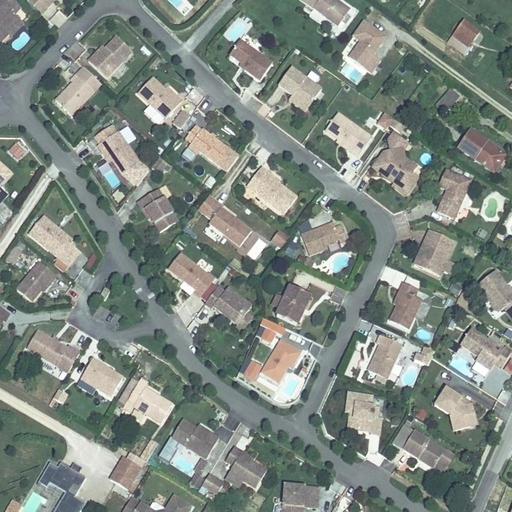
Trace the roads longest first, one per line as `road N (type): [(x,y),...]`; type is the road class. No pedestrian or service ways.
road 1 (residential): [(180,51),(261,128),(369,208),(383,229),(379,257),(296,436)]
road 2 (residential): [(122,252),(9,100)]
road 3 (residential): [(296,436),(206,378),(168,324)]
road 4 (residential): [(168,324),(111,335),(83,321),(82,306),(103,268),(122,252)]
road 5 (residential): [(424,511),(296,436)]
road 6 (residential): [(108,0),(9,100)]
